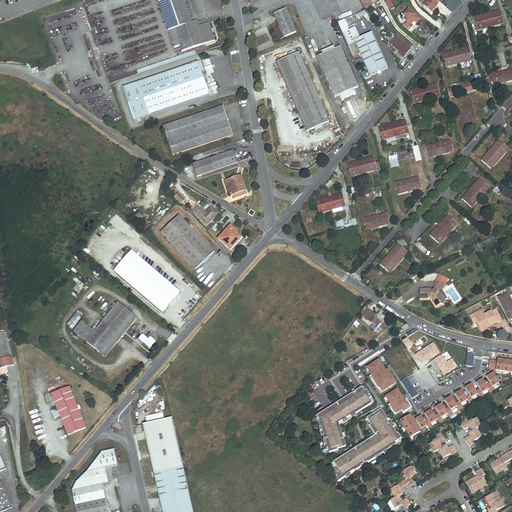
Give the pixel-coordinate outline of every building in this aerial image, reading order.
[(184,0),(164,0),(159,2),(168,31),(169,31),(174,47),(180,46),(182,51),(215,40),(210,23),(200,26),(198,21),(192,23),(184,0)] [(389,0),(390,1),(387,3),(390,10),(402,4),(400,0),(389,0)] [(439,1),(438,0),(428,0),(424,5),(431,12),(438,5),(437,4),(439,1)] [(286,9),(274,14),(280,26),(273,29),(277,38),(281,39),(297,33),(286,9)] [(409,9),(404,15),(407,18),(405,20),(407,21),(403,25),(410,31),(413,27),(411,25),(414,21),(417,23),(420,19),(409,9)] [(356,20),(367,15),(365,10),(354,15),(356,20)] [(500,11),(487,14),(490,25),(499,22),(500,24),(504,23),(500,11)] [(487,14),(474,18),(477,30),(482,29),(481,27),(490,25),(487,14)] [(359,34),(353,37),(370,76),(377,73),(381,71),(388,68),(372,33),(360,38),(359,34)] [(397,37),(391,44),(399,52),(405,56),(411,49),(397,37)] [(334,46),(322,51),(324,54),(335,49),(334,46)] [(324,54),(318,57),(335,97),(339,95),(342,101),(356,94),(354,89),(358,87),(341,47),(335,49),(324,54)] [(469,47),(455,51),(458,61),(467,59),(467,61),(472,60),(469,47)] [(455,51),(442,54),(445,67),(450,65),(449,64),(458,61),(455,51)] [(300,52),(277,62),(307,131),(330,122),(300,52)] [(199,62),(123,87),(135,121),(210,95),(199,62)] [(511,69),(502,71),(505,80),(511,79),(511,69)] [(502,71),(490,75),(493,85),(498,84),(498,82),(505,80),(502,71)] [(476,79),(464,82),(465,85),(475,82),(482,80),(480,74),(474,75),(476,79)] [(458,87),(447,90),(449,97),(476,90),(475,82),(465,85),(458,87)] [(437,84),(424,87),(427,98),(435,96),(436,97),(440,96),(437,84)] [(424,87),(411,91),(414,103),(418,102),(418,100),(427,98),(424,87)] [(224,107),(164,127),(173,155),(233,135),(224,107)] [(405,120),(392,124),(396,139),(405,137),(404,134),(408,133),(405,120)] [(392,124),(379,127),(383,140),(386,139),(387,142),(396,139),(392,124)] [(451,140),(439,144),(441,152),(447,151),(448,152),(454,151),(451,140)] [(499,140),(490,150),(498,157),(504,150),(506,152),(509,148),(499,140)] [(439,144),(427,147),(430,157),(435,156),(435,154),(441,152),(439,144)] [(234,150),(192,164),(196,177),(215,170),(238,163),(234,150)] [(490,150),(481,160),(491,168),(494,165),(492,164),(498,157),(490,150)] [(400,152),(388,155),(390,161),(397,159),(401,158),(401,155),(400,152)] [(374,157),(361,160),(364,170),(372,168),(373,170),(377,169),(374,157)] [(361,160),(347,163),(351,176),(355,175),(355,173),(364,170),(361,160)] [(238,163),(215,170),(216,174),(239,167),(238,163)] [(242,175),(227,180),(230,191),(231,192),(234,191),(240,189),(241,191),(246,190),(242,175)] [(419,177),(407,180),(409,189),(416,187),(417,189),(422,188),(419,177)] [(480,179),(471,188),(479,196),(485,189),(486,190),(489,187),(480,179)] [(407,180),(395,183),(398,194),(403,192),(403,191),(409,189),(407,180)] [(471,188),(462,199),(471,207),(474,204),(473,203),(479,196),(471,188)] [(176,191),(172,195),(179,202),(183,198),(176,191)] [(342,193),(329,197),(332,207),(341,205),(341,207),(345,206),(342,193)] [(367,194),(355,198),(355,201),(360,200),(360,204),(367,202),(366,197),(370,196),(370,194),(367,194)] [(329,197),(316,200),(319,213),(324,211),(324,210),(332,207),(329,197)] [(199,206),(193,212),(204,223),(217,212),(210,204),(203,211),(199,206)] [(387,213),(376,216),(378,225),(378,226),(386,225),(390,223),(387,213)] [(180,215),(161,233),(196,269),(214,252),(180,215)] [(448,215),(439,225),(447,232),(453,225),(454,226),(457,223),(448,215)] [(376,216),(364,219),(366,229),(372,228),(371,227),(378,225),(376,216)] [(343,219),(335,221),(337,227),(338,230),(350,227),(349,224),(344,225),(343,219)] [(231,225),(218,239),(230,250),(241,239),(241,238),(242,237),(234,231),(235,229),(231,225)] [(439,225),(430,235),(439,244),(442,240),(441,239),(447,232),(439,225)] [(500,232),(473,246),(476,253),(481,250),(480,247),(501,236),(500,232)] [(447,256),(456,247),(452,243),(443,251),(447,256)] [(398,244),(389,254),(397,261),(403,255),(404,256),(407,252),(398,244)] [(430,249),(427,251),(435,258),(437,255),(430,249)] [(132,251),(115,271),(163,312),(180,292),(132,251)] [(389,254),(380,264),(390,273),(393,269),(391,268),(397,261),(389,254)] [(430,289),(420,289),(420,298),(429,298),(430,296),(434,298),(433,300),(436,306),(440,303),(443,304),(444,300),(438,291),(437,291),(439,288),(443,288),(445,284),(440,281),(435,281),(435,290),(430,290),(430,289)] [(511,291),(509,286),(505,288),(507,291),(498,296),(504,308),(505,307),(507,311),(506,311),(509,319),(511,317),(511,300),(509,295),(511,293),(511,291)] [(82,321),(74,331),(101,353),(133,314),(118,303),(95,332),(82,321)] [(500,306),(496,308),(502,320),(506,318),(500,306)] [(498,322),(502,320),(496,308),(492,310),(484,314),(483,312),(474,316),(477,322),(482,330),(486,328),(485,327),(489,325),(490,326),(498,322)] [(374,324),(371,327),(375,330),(377,327),(381,323),(377,319),(375,318),(376,315),(369,309),(363,316),(374,324)] [(481,310),(470,316),(474,323),(477,322),(474,316),(483,312),(481,310)] [(133,314),(101,353),(105,357),(137,317),(133,314)] [(6,333),(0,334),(0,369),(14,365),(6,333)] [(144,344),(140,349),(146,354),(150,349),(144,344)] [(381,353),(379,351),(356,365),(358,367),(381,353)] [(472,367),(474,354),(468,353),(465,365),(472,367)] [(511,373),(511,360),(490,357),(488,369),(511,373)] [(441,359),(423,370),(427,376),(430,374),(433,378),(454,365),(451,359),(448,360),(443,363),(441,359)] [(493,373),(433,405),(437,414),(434,415),(431,409),(422,413),(422,414),(414,418),(421,431),(432,425),(431,424),(452,413),(450,410),(457,407),(459,411),(463,408),(461,404),(467,400),(469,405),(474,402),(471,398),(477,394),(479,399),(484,396),(482,392),(488,389),(490,392),(494,390),(492,387),(499,383),(493,373)] [(393,378),(383,384),(387,391),(400,383),(398,380),(395,381),(393,378)] [(401,381),(412,399),(418,395),(407,378),(401,381)] [(367,380),(365,381),(381,405),(382,404),(367,380)] [(387,391),(388,392),(400,384),(400,383),(387,391)] [(70,387),(52,394),(69,435),(86,428),(70,387)] [(331,408),(330,407),(316,416),(318,419),(319,422),(318,422),(320,427),(321,426),(323,435),(322,435),(324,440),(325,439),(326,444),(325,445),(326,449),(327,448),(329,453),(338,450),(338,449),(345,446),(338,423),(355,412),(355,413),(372,403),(369,398),(371,397),(366,389),(364,390),(361,387),(354,391),(356,394),(354,395),(352,393),(346,397),(347,399),(345,401),(343,399),(336,403),(337,404),(331,408)] [(398,388),(383,396),(393,415),(401,411),(402,413),(410,409),(398,388)] [(371,412),(372,413),(383,406),(382,404),(381,405),(371,412)] [(344,455),(333,462),(337,468),(334,470),(337,481),(345,476),(353,470),(354,471),(361,467),(360,466),(368,461),(368,462),(375,458),(374,457),(379,454),(379,455),(383,452),(383,451),(387,449),(387,450),(396,444),(395,442),(401,438),(398,433),(397,433),(393,427),(392,428),(387,420),(388,419),(381,408),(366,418),(371,424),(369,425),(375,435),(376,434),(377,436),(371,440),(370,439),(348,452),(349,455),(346,457),(344,455)] [(355,412),(338,423),(339,425),(356,414),(355,412)] [(411,414),(400,419),(408,438),(419,433),(411,414)] [(193,511),(172,418),(143,425),(162,511),(193,511)] [(466,418),(460,422),(464,428),(468,426),(469,426),(471,430),(470,431),(467,433),(468,434),(476,429),(481,426),(478,422),(476,418),(473,420),(472,419),(468,421),(466,418)] [(469,436),(464,439),(468,446),(474,443),(474,442),(477,440),(481,438),(476,429),(468,434),(469,436)] [(441,433),(435,436),(436,439),(433,441),(433,442),(429,444),(432,448),(434,452),(438,450),(446,445),(442,447),(441,447),(439,442),(445,439),(441,433)] [(446,445),(438,450),(443,458),(447,456),(451,454),(451,455),(457,452),(454,445),(448,448),(446,445)] [(501,457),(490,463),(496,474),(503,470),(507,467),(505,462),(510,459),(507,452),(500,456),(501,457)] [(0,511),(12,508),(0,477),(0,475),(7,472),(3,462),(0,462),(0,511)] [(411,467),(403,472),(405,475),(403,476),(406,480),(403,481),(407,487),(413,484),(410,478),(416,474),(413,471),(411,467)] [(477,476),(466,482),(472,493),(479,489),(483,487),(487,484),(483,476),(485,474),(482,469),(475,472),(477,476)] [(391,483),(387,485),(390,490),(392,494),(394,498),(402,493),(401,491),(407,487),(403,481),(397,485),(397,486),(394,487),(391,483)] [(496,491),(485,497),(491,507),(488,509),(489,511),(497,511),(496,510),(504,506),(502,501),(500,498),(496,491)] [(394,498),(390,500),(393,505),(395,509),(398,507),(399,508),(403,505),(404,508),(411,504),(407,498),(402,501),(401,501),(399,497),(400,496),(403,494),(402,493),(394,498)] [(109,511),(107,499),(75,506),(76,511),(109,511)]
